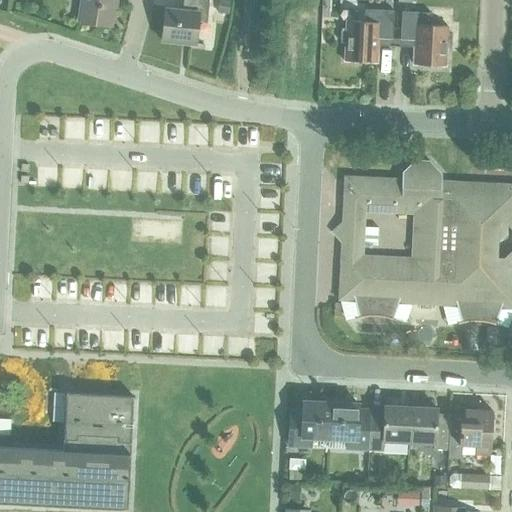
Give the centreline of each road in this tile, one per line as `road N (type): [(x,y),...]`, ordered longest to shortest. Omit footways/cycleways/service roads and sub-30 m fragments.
road 1 (residential): [(511,377),(346,368),(305,348),(315,125)]
road 2 (residential): [(114,70),(40,48),(17,59),(8,77),(0,237)]
road 3 (residential): [(315,125),(216,105),(114,70)]
road 4 (residential): [(489,122),(315,125)]
road 5 (residential): [(489,122),(495,0)]
